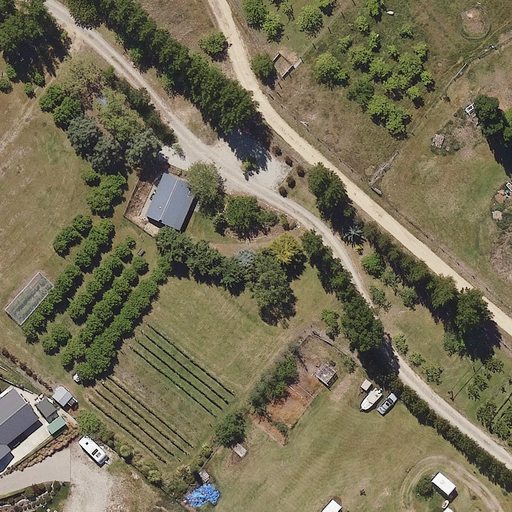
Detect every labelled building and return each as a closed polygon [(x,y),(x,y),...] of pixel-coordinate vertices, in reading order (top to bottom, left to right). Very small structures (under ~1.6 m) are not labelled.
[(201,191),(165,176),(147,218),(183,234),(201,191)] [(16,391),(0,404),(0,460),(7,454),(4,450),(40,421),(16,391)] [(425,448),(438,431),(427,422),(413,438),(425,448)] [(434,460),(422,473),(444,492),(455,478),(434,460)] [(324,511),(334,502),(324,492),(309,507),(314,511),(324,511)] [(450,511),(455,507),(444,497),(430,511),(450,511)]
